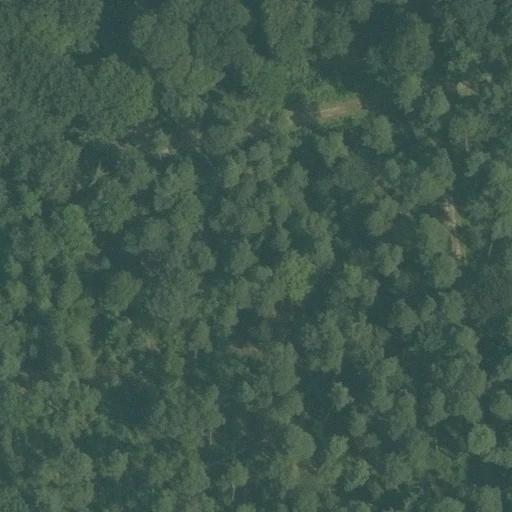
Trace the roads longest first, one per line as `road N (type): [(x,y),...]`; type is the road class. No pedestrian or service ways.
road 1 (track): [(511,84),(442,87),(0,186)]
road 2 (track): [(429,0),(488,511)]
